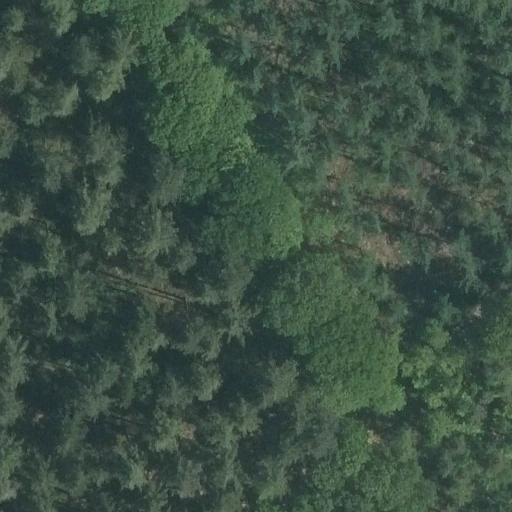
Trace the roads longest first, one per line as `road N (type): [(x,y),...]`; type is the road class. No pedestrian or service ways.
road 1 (track): [(131,0),(364,394)]
road 2 (track): [(364,394),(203,511)]
road 3 (track): [(511,290),(364,394)]
road 4 (track): [(433,511),(364,394)]
